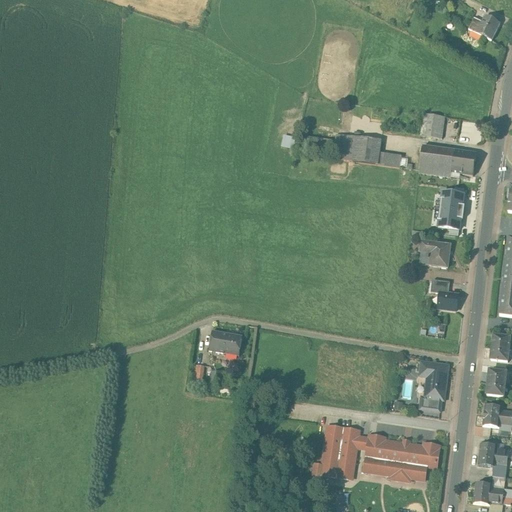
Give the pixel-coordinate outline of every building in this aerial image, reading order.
[(500,25),(485,17),(482,23),(477,35),(491,42),(500,25)] [(482,23),(474,19),(469,31),(477,35),(482,23)] [(445,118),(423,115),(421,138),(443,141),(445,118)] [(282,136),(281,147),(289,148),(291,137),(282,136)] [(356,139),(336,136),(333,160),(353,163),(356,139)] [(331,154),(333,142),(307,138),(306,150),(331,154)] [(381,142),(356,139),(353,163),(378,166),(381,142)] [(461,154),(426,149),(423,168),(432,169),(431,175),(441,177),(442,171),(459,173),(461,154)] [(476,156),(461,154),(459,173),(473,175),(476,156)] [(441,193),(437,230),(460,232),(464,196),(441,193)] [(511,239),(509,240),(500,317),(511,318),(511,239)] [(451,247),(421,243),(420,254),(422,254),(431,255),(429,266),(429,267),(448,269),(451,247)] [(431,255),(422,254),(420,265),(429,266),(431,255)] [(450,284),(432,281),(431,294),(440,295),(440,294),(449,295),(450,284)] [(449,295),(440,294),(440,295),(438,310),(456,313),(458,297),(449,295)] [(243,338),(213,333),(209,353),(239,358),(243,338)] [(510,340),(494,337),(492,349),(511,352),(511,348),(511,345),(510,346),(510,340)] [(511,352),(492,349),(491,361),(508,363),(508,357),(511,358),(511,352)] [(448,368),(422,364),(420,377),(428,378),(425,399),(442,402),(444,402),(448,368)] [(204,367),(195,366),(193,381),(197,382),(196,387),(202,387),(204,367)] [(507,374),(490,372),(488,384),(508,387),(508,381),(506,380),(507,374)] [(221,374),(212,373),(210,388),(219,390),(221,374)] [(508,387),(488,384),(487,396),(504,398),(504,392),(507,393),(508,387)] [(425,399),(421,398),(420,411),(440,414),(442,402),(425,399)] [(511,413),(502,412),(502,409),(486,407),(484,417),(511,420),(511,413)] [(511,425),(511,420),(484,417),(483,428),(499,430),(500,427),(511,428),(511,425)] [(358,451),(367,452),(364,473),(392,477),(392,481),(410,483),(410,480),(425,482),(427,469),(437,470),(440,448),(424,445),(423,448),(385,442),(386,439),(369,437),(369,439),(359,438),(360,432),(327,427),(321,466),(314,465),(311,483),(322,484),(323,477),(353,482),(358,451)] [(509,452),(497,451),(497,448),(481,446),(480,456),(508,459),(509,452)] [(508,459),(480,456),(478,466),(495,468),(495,465),(507,467),(508,459)] [(504,491),(492,490),(492,487),(476,485),(475,495),(503,498),(504,491)] [(511,491),(504,491),(503,498),(511,499),(511,491)] [(503,498),(475,495),(473,505),(490,507),(490,504),(502,506),(503,498)] [(511,499),(503,498),(502,506),(510,507),(511,504),(511,499)]
